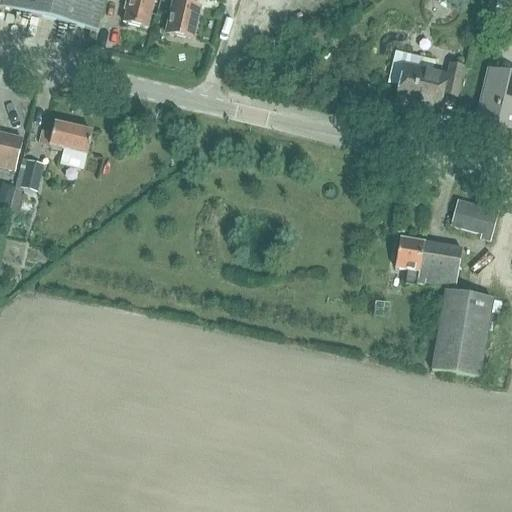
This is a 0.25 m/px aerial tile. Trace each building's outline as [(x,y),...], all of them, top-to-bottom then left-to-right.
[(0,0),(0,8),(98,32),(105,0),(0,0)] [(126,11),(123,24),(147,30),(151,12),(154,0),(127,0),(125,10),(126,11)] [(173,0),(173,3),(166,34),(192,40),(199,7),(189,5),(190,0),(173,0)] [(387,84),(399,86),(396,102),(439,112),(443,95),(457,98),(463,69),(450,65),(447,77),(432,74),(435,61),(395,52),(387,84)] [(511,78),(489,73),(478,122),(511,129),(511,78)] [(43,132),(40,144),(50,147),(87,156),(93,135),(56,126),(53,135),(43,132)] [(0,170),(14,174),(22,141),(0,135),(0,170)] [(43,167),(27,163),(21,190),(36,194),(43,167)] [(498,215),(457,204),(450,228),(491,239),(498,215)] [(395,270),(408,273),(406,286),(416,288),(417,284),(455,291),(462,252),(401,240),(395,270)] [(492,301),(445,293),(431,371),(478,380),(492,301)]
